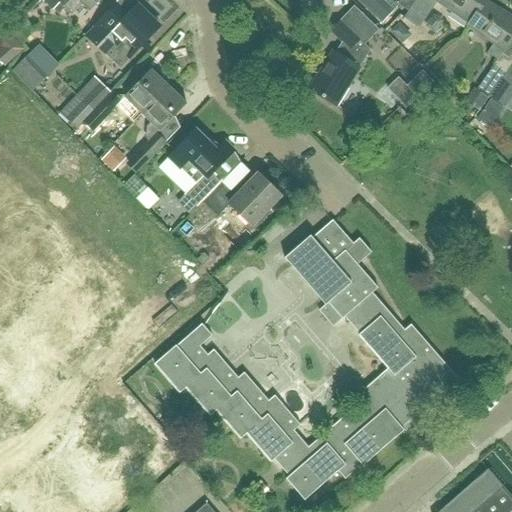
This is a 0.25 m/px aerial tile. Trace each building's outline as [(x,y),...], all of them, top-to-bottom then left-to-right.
[(61,0),(64,0),(67,9),(72,13),(81,3),(89,10),(98,0),(44,0),(53,8),(61,0)] [(390,3),(386,0),(356,0),(379,20),(387,12),(385,9),(390,3)] [(431,0),(434,1),(434,0),(442,0),(473,20),(486,1),(487,1),(487,0),(431,0)] [(473,20),(469,26),(495,43),(487,54),(497,61),(495,65),(496,66),(479,91),(490,98),(511,64),(511,41),(511,40),(511,38),(511,18),(487,1),(486,1),(473,20)] [(382,28),(357,5),(350,11),(347,15),(342,19),(368,42),(376,34),(382,28)] [(84,36),(105,57),(123,38),(136,50),(159,27),(137,6),(124,19),(112,7),(84,36)] [(36,31),(24,19),(9,33),(21,45),(36,31)] [(318,74),(309,90),(335,106),(358,68),(369,50),(364,45),(365,44),(342,21),(331,31),(345,45),(339,56),(332,52),(323,67),(325,68),(320,75),(318,74)] [(51,72),(31,52),(11,72),(31,91),(51,72)] [(511,64),(490,98),(499,104),(511,85),(511,64)] [(412,105),(394,66),(365,79),(382,118),(412,105)] [(124,97),(141,113),(167,86),(150,70),(124,97)] [(112,94),(95,78),(60,113),(78,130),(83,124),(92,132),(121,101),(113,93),(112,94)] [(167,86),(141,113),(159,131),(185,104),(167,86)] [(215,150),(195,130),(167,157),(194,183),(183,195),(195,207),(221,181),(213,173),(234,151),(224,141),(215,150)] [(126,165),(135,174),(165,143),(156,134),(126,165)] [(114,162),(124,149),(114,141),(104,154),(114,162)] [(0,173),(0,205),(5,211),(21,195),(0,173)] [(251,226),(280,196),(257,174),(236,196),(222,182),(203,201),(217,214),(228,204),(251,226)] [(147,179),(137,188),(168,222),(187,206),(176,194),(168,202),(147,179)] [(112,187),(103,196),(109,202),(118,193),(112,187)] [(118,193),(109,202),(115,208),(124,199),(118,193)] [(142,218),(133,226),(139,232),(148,224),(142,218)] [(401,428),(457,379),(410,325),(404,330),(372,293),(377,288),(356,264),(364,256),(365,257),(371,253),(359,239),(352,244),(332,220),(313,238),(311,235),(285,257),(327,304),(318,312),(332,328),(344,317),(359,334),(358,335),(388,369),(355,398),(359,403),(308,448),(293,432),(300,426),(274,396),(269,401),(244,374),(239,378),(214,350),(208,356),(200,348),(212,337),(202,325),(157,366),(181,393),(185,389),(211,417),(216,412),(241,440),(246,435),(271,463),(273,461),(287,477),(284,479),(304,501),(305,500),(304,499),(337,471),(344,479),(361,465),(362,466),(403,431),(401,428)] [(57,221),(32,247),(48,263),(73,237),(57,221)] [(148,224),(139,232),(145,239),(154,230),(148,224)] [(73,237),(48,263),(63,278),(88,253),(73,237)] [(173,248),(164,257),(170,263),(179,254),(173,248)] [(88,253),(63,278),(78,293),(104,268),(88,253)] [(179,254),(170,263),(176,269),(185,260),(179,254)] [(104,268),(78,293),(93,309),(119,283),(104,268)] [(194,270),(185,278),(191,284),(200,276),(194,270)] [(119,283),(93,309),(108,324),(134,299),(119,283)] [(134,299),(108,324),(124,339),(149,314),(134,299)] [(149,314),(124,339),(140,355),(165,330),(149,314)] [(0,511),(35,511),(77,476),(44,439),(0,477),(0,511)] [(511,511),(511,476),(497,460),(436,511),(511,511)]
